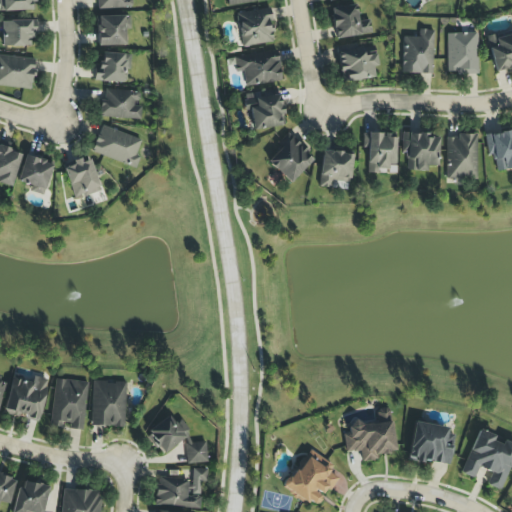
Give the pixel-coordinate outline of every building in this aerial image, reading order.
[(0,0),(0,11),(31,11),(31,2),(32,1),(32,0),(0,0)] [(96,0),(97,9),(132,8),(131,0),(96,0)] [(370,21),(357,22),(356,6),(331,8),(333,38),(370,36),(370,21)] [(273,43),(269,9),(235,12),(239,47),(273,43)] [(95,17),(96,46),(125,45),(124,16),(95,17)] [(34,21),(2,20),(1,47),(33,47),(34,21)] [(418,37),(403,37),(402,74),(432,74),(433,31),(418,30),(418,37)] [(511,31),(485,38),(494,73),(511,68),(511,31)] [(476,33),(446,34),(447,74),(477,74),(476,33)] [(377,67),(374,44),(337,48),(340,82),(373,79),(372,67),(377,67)] [(245,88),(281,81),(275,50),(232,58),(235,73),(242,71),(245,88)] [(130,54),(98,53),(97,82),(125,83),(126,70),(130,70),(130,54)] [(34,60),(0,55),(0,85),(31,89),(34,60)] [(140,120),(141,104),(139,104),(139,91),(102,90),(101,119),(140,120)] [(284,126),(279,90),(242,95),(244,110),(250,109),(253,130),(284,126)] [(141,140),(100,126),(91,152),(136,168),(140,156),(136,155),(141,140)] [(511,131),(484,135),(487,158),(494,158),(496,171),(511,168),(511,131)] [(267,162),(290,184),(314,158),(287,133),(275,146),(279,149),(267,162)] [(366,173),(386,173),(386,164),(395,164),(395,134),(362,133),(362,148),(367,148),(366,173)] [(437,167),(438,138),(430,137),(430,134),(402,133),(401,152),(406,152),(406,171),(426,171),(427,167),(437,167)] [(476,136),(446,136),(446,179),(477,179),(476,136)] [(21,153),(0,146),(0,184),(11,187),(21,153)] [(331,181),(349,183),(352,154),(321,151),(318,187),(331,188),(331,181)] [(45,195),(52,162),(24,156),(18,183),(31,186),(30,192),(45,195)] [(89,159),(81,162),(80,158),(62,165),(74,198),(82,195),(83,197),(101,190),(89,159)] [(37,422),(48,381),(31,376),(30,381),(11,376),(2,413),(37,422)] [(50,428),(83,430),(86,382),(53,380),(50,428)] [(90,426),(124,427),(125,382),(92,381),(90,426)] [(346,453),(359,451),(360,459),(395,455),(389,408),(373,410),(375,421),(342,425),(346,453)] [(184,438),(169,415),(146,431),(161,454),(184,438)] [(407,459),(448,467),(455,430),(413,423),(407,459)] [(460,474),(474,480),(478,468),(490,473),(485,485),(501,491),(511,461),(511,444),(501,441),(501,440),(477,431),(460,474)] [(205,442),(185,443),(186,463),(206,463),(205,442)] [(332,466),(309,449),(281,487),(304,504),(307,500),(315,505),(326,489),(329,491),(338,479),(328,472),(332,466)] [(194,489),(194,482),(206,482),(206,469),(192,469),(192,481),(187,480),(187,489),(194,489)] [(14,479),(0,475),(0,502),(8,505),(14,479)] [(199,508),(199,496),(186,496),(187,478),(156,478),(155,507),(199,508)] [(13,511),(42,511),(48,486),(19,481),(13,511)] [(98,511),(99,491),(61,490),(60,511),(98,511)]
